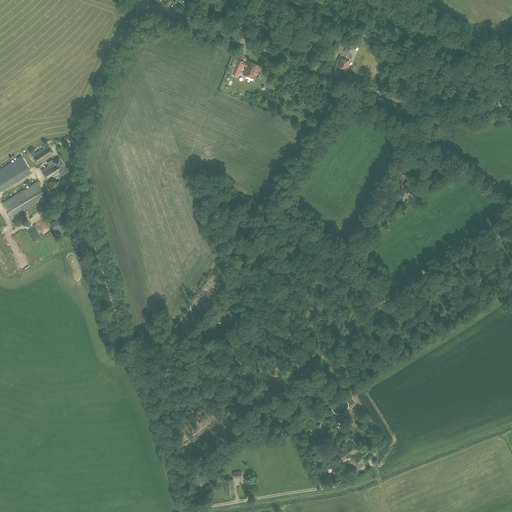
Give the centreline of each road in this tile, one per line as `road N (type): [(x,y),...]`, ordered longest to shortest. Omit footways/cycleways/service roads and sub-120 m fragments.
road 1 (unclassified): [(182,511),(75,169),(85,126),(143,2)]
road 2 (unclassified): [(511,101),(423,109),(143,2)]
